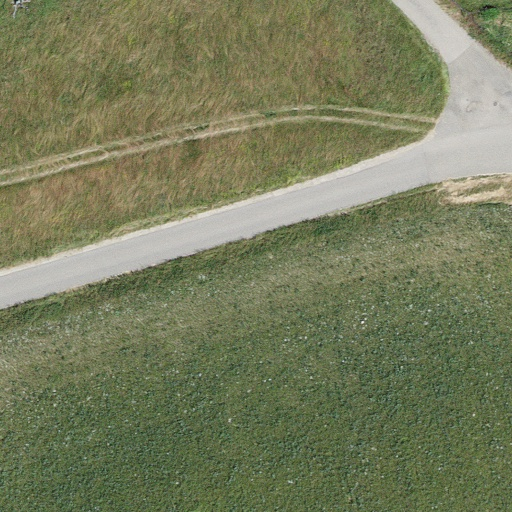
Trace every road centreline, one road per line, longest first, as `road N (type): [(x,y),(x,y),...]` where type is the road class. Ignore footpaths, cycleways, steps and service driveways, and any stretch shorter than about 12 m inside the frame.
road 1 (unclassified): [(511,161),(0,283)]
road 2 (unclassified): [(407,0),(511,102)]
